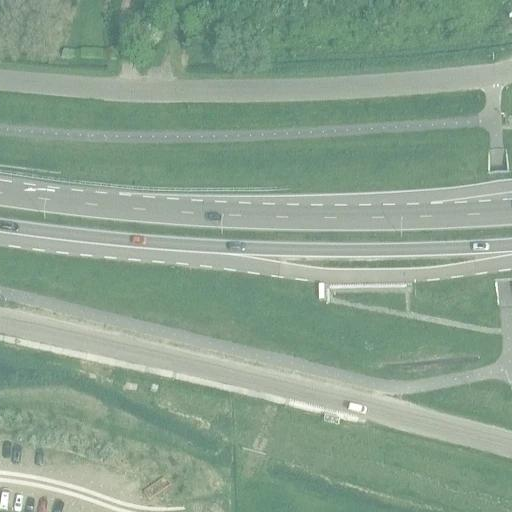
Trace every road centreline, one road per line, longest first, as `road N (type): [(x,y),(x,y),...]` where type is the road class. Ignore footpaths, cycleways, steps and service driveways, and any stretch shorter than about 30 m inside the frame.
road 1 (tertiary): [(511,444),(0,319)]
road 2 (unclassified): [(511,68),(487,76),(157,93),(0,83)]
road 3 (primary): [(511,211),(282,217),(0,192)]
road 4 (primary): [(0,224),(219,245),(511,245)]
